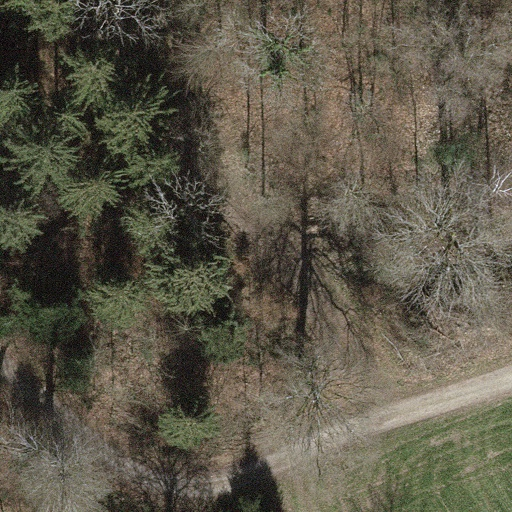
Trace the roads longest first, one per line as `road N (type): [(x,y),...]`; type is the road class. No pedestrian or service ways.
road 1 (track): [(511,378),(220,485),(163,491),(95,456),(0,366)]
road 2 (track): [(422,407),(52,0)]
